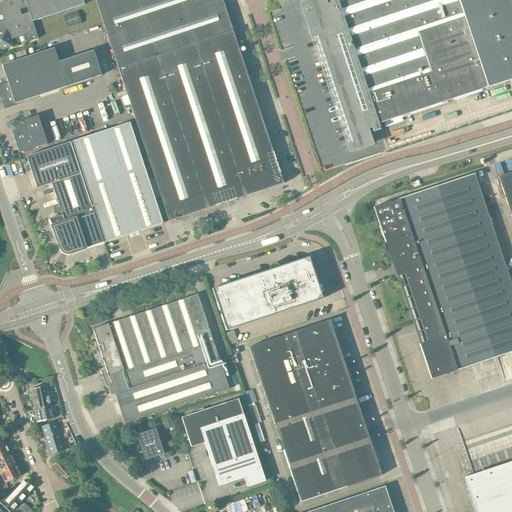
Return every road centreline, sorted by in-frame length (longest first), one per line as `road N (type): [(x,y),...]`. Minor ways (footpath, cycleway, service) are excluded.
road 1 (tertiary): [(167,511),(88,443),(42,317)]
road 2 (unclassified): [(310,172),(258,0)]
road 3 (tertiary): [(406,424),(351,255)]
road 4 (secondary): [(97,291),(252,240)]
road 5 (residential): [(53,511),(7,381)]
road 6 (secondary): [(394,170),(511,134)]
